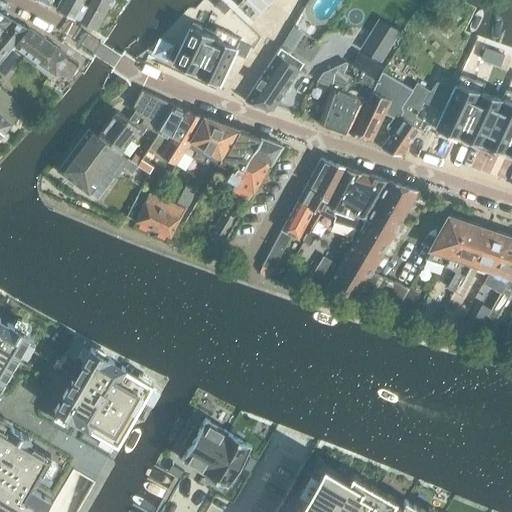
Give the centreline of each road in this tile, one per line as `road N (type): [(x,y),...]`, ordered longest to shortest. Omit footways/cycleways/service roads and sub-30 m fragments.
road 1 (residential): [(16,0),(147,76),(318,138)]
road 2 (residential): [(511,200),(318,138)]
